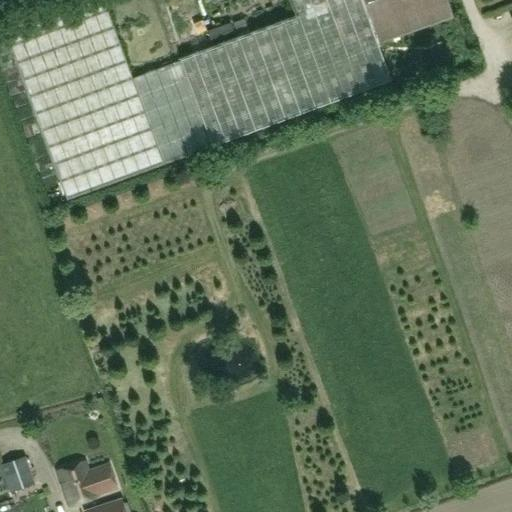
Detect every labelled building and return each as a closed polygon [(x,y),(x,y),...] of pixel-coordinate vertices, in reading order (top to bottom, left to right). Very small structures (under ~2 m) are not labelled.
[(290,0),(296,16),(180,61),(131,79),(101,0),(86,0),(4,30),(68,199),(211,146),(392,80),(379,45),(453,18),(446,0),(290,0)] [(229,189),(210,196),(219,220),(238,213),(229,189)] [(24,459),(2,466),(11,493),(33,486),(24,459)] [(84,462),(56,470),(69,507),(97,498),(96,496),(117,489),(109,465),(88,472),(84,462)] [(123,511),(120,500),(85,511),(123,511)]
